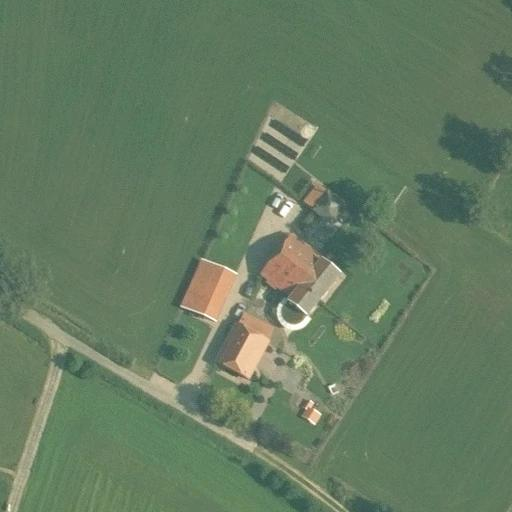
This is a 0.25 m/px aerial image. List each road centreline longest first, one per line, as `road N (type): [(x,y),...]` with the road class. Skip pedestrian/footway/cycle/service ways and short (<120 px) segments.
road 1 (unclassified): [(254,444),(0,301)]
road 2 (unknown): [(183,404),(283,214)]
